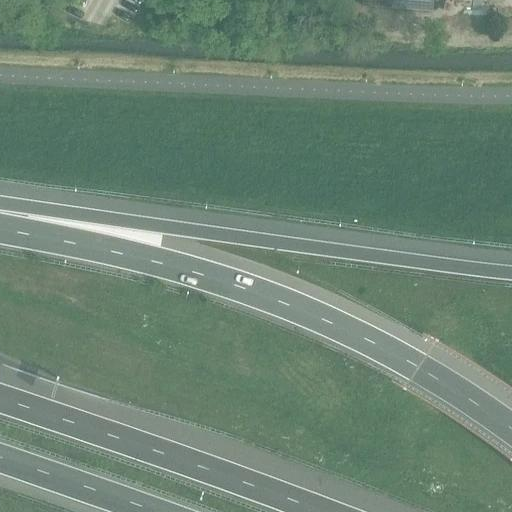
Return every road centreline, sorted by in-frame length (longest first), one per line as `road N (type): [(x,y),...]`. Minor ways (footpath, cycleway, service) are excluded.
road 1 (motorway): [(511,430),(326,321),(193,273),(0,229)]
road 2 (motorway): [(511,274),(164,228),(0,221)]
road 3 (motorway): [(321,511),(0,399)]
road 4 (motorway): [(0,457),(155,511)]
